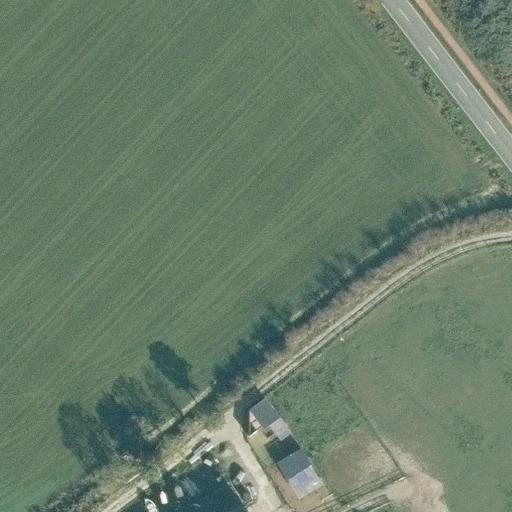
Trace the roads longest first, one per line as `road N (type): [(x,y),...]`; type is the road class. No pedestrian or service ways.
road 1 (track): [(116,511),(380,298),(465,243),(511,236)]
road 2 (tertiary): [(511,154),(393,0)]
